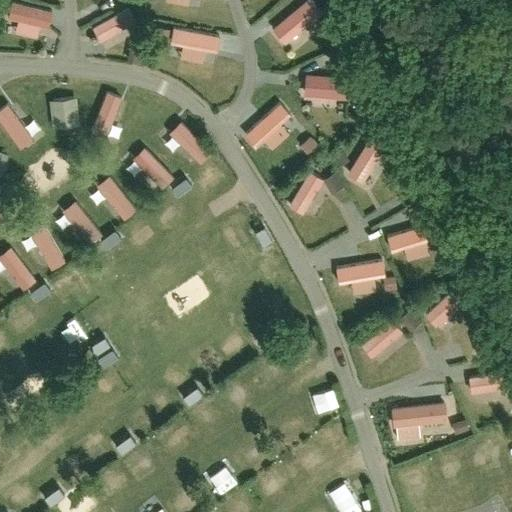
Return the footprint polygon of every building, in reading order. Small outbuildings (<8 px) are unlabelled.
[(13,35),(45,40),(47,27),(56,29),(59,10),(19,4),(13,35)] [(321,7),(285,41),(301,58),(337,24),(321,7)] [(137,35),(130,15),(101,25),(108,44),(137,35)] [(315,86),(314,107),(364,109),(365,87),(315,86)] [(115,139),(127,98),(113,94),(101,135),(115,139)] [(0,109),(27,149),(39,141),(13,101),(0,109)] [(188,122),(175,133),(194,155),(206,144),(188,122)] [(357,179),(373,193),(402,159),(386,145),(357,179)] [(150,147),(139,158),(168,188),(179,177),(150,147)] [(130,220),(142,210),(114,175),(101,185),(130,220)] [(321,176),(295,204),(312,219),(338,192),(321,176)] [(85,231),(97,223),(81,199),(69,208),(85,231)] [(56,267),(69,260),(48,221),(35,228),(56,267)] [(15,244),(3,252),(29,288),(41,280),(15,244)] [(282,268),(236,290),(256,333),(303,311),(282,268)] [(435,321),(447,335),(477,309),(465,295),(435,321)] [(27,320),(44,309),(38,299),(21,310),(27,320)] [(0,356),(14,350),(1,323),(0,324),(0,356)] [(400,323),(369,348),(382,365),(414,340),(400,323)] [(472,339),(477,354),(492,349),(487,334),(472,339)] [(132,367),(153,360),(147,339),(126,346),(132,367)] [(109,392),(129,378),(113,355),(92,369),(109,392)] [(184,403),(204,392),(191,367),(171,377),(184,403)] [(43,369),(24,380),(35,397),(53,386),(43,369)] [(469,377),(471,391),(510,387),(509,372),(469,377)] [(142,403),(156,418),(173,402),(159,387),(142,403)] [(318,396),(325,418),(348,411),(341,389),(318,396)] [(5,393),(0,397),(0,419),(3,423),(19,408),(5,393)] [(398,428),(455,426),(454,408),(397,409),(398,428)] [(39,411),(18,419),(29,448),(49,440),(39,411)] [(0,436),(0,456),(8,468),(29,453),(12,428),(0,436)] [(301,481),(318,471),(308,454),(290,464),(301,481)] [(226,493),(245,484),(235,465),(216,474),(226,493)] [(419,510),(450,496),(442,477),(411,491),(419,510)] [(111,490),(122,503),(134,493),(123,481),(111,490)] [(347,499),(350,511),(371,511),(365,493),(347,499)]
